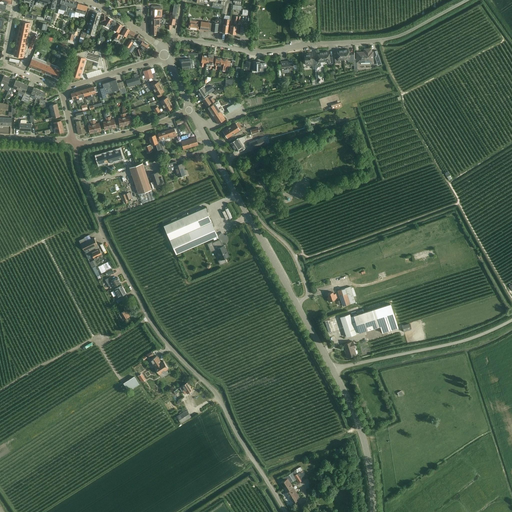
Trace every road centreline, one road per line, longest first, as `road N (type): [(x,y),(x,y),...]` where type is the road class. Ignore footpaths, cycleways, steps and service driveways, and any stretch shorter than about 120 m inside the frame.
road 1 (unclassified): [(174,38),(248,51),(386,39),(466,0)]
road 2 (unclassified): [(285,511),(215,392),(145,312)]
road 3 (unclassified): [(296,302),(309,296),(288,246),(256,215),(208,124),(197,122)]
road 4 (tertiary): [(296,302),(197,122)]
road 5 (unclassified): [(332,369),(460,342),(511,320)]
road 6 (residential): [(145,312),(97,218),(74,142)]
road 7 (tertiary): [(372,511),(363,439),(332,369)]
road 8 (residential): [(190,109),(74,142)]
